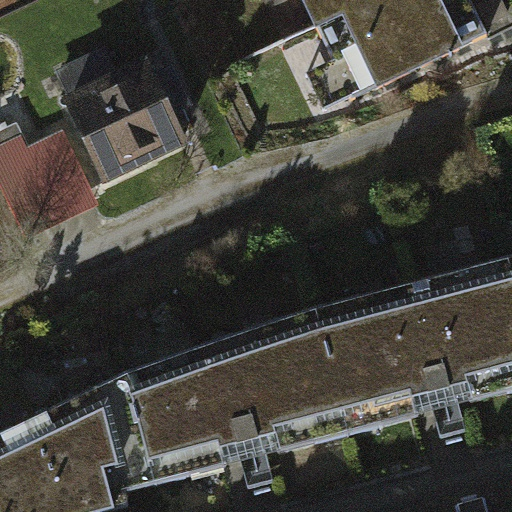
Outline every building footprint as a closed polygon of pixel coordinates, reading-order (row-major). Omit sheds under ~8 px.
[(0,0),(0,17),(36,0),(0,0)] [(465,0),(267,0),(322,118),(486,43),(465,0)] [(161,50),(60,98),(102,186),(188,144),(182,132),(192,127),(184,111),(192,107),(171,64),(169,65),(161,50)] [(16,123),(0,130),(0,187),(25,240),(98,205),(61,130),(27,146),(16,123)] [(511,276),(474,287),(505,397),(511,394),(511,276)] [(273,344),(304,454),(505,397),(474,287),(273,344)] [(72,401),(103,511),(304,454),(273,344),(72,401)] [(98,511),(103,511),(72,401),(0,439),(0,511),(98,511)]
